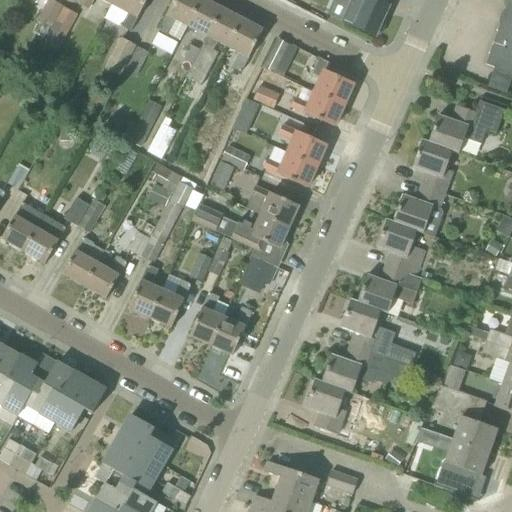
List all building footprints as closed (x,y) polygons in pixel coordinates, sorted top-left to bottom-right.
[(52,29),(62,9),(63,7),(49,0),(47,0),(37,21),(52,29)] [(93,4),(109,12),(114,0),(80,0),(78,5),(89,11),(93,4)] [(147,0),(114,0),(109,12),(124,20),(120,27),(129,33),(147,0)] [(180,41),(187,27),(200,0),(174,0),(159,31),(180,41)] [(208,37),(222,9),(203,0),(200,0),(187,27),(207,37),(208,37)] [(373,0),(352,0),(343,22),(354,27),(353,27),(375,37),(375,36),(377,37),(380,36),(384,27),(383,23),(381,23),(388,7),(373,0)] [(511,1),(509,0),(508,0),(505,9),(511,24),(511,31),(509,33),(508,30),(499,26),(485,66),(494,69),(498,72),(508,75),(511,74),(511,1)] [(77,16),(62,9),(52,29),(43,45),(57,53),(77,16)] [(218,42),(228,48),(242,20),(222,9),(208,37),(207,37),(199,51),(192,65),(185,79),(201,87),(218,54),(213,52),(218,42)] [(242,20),(228,48),(240,54),(233,69),(241,73),(263,31),(242,20)] [(157,32),(151,44),(171,53),(176,41),(157,32)] [(123,73),(135,47),(120,39),(104,69),(120,77),(123,73)] [(288,46),(275,40),(261,68),(274,75),(288,46)] [(192,65),(199,51),(190,46),(182,60),(192,65)] [(135,47),(123,73),(135,79),(149,54),(135,47)] [(319,59),(312,75),(322,79),(316,93),(344,106),(353,85),(325,72),(328,64),(322,61),(319,59)] [(259,106),(272,112),(279,96),(258,87),(251,103),(259,106)] [(30,97),(25,91),(19,96),(19,99),(21,101),(24,102),(30,97)] [(334,128),(344,106),(316,93),(309,106),(295,99),(291,108),(334,128)] [(141,146),(161,107),(148,100),(128,139),(141,146)] [(259,106),(251,103),(246,101),(241,112),(254,118),(259,106)] [(438,116),(429,143),(428,144),(451,151),(459,154),(464,140),(481,146),(486,131),(496,135),(504,111),(480,102),(476,114),(456,107),(451,121),(438,116)] [(162,125),(147,152),(161,160),(176,133),(162,125)] [(287,154),(316,167),(326,146),(282,126),(278,135),(293,142),(287,154)] [(425,174),(420,188),(445,196),(453,173),(445,170),(451,151),(428,144),(429,143),(422,141),(412,169),(425,174)] [(221,161),(244,172),(250,158),(228,147),(221,161)] [(307,189),(316,167),(287,154),(282,166),(267,160),(263,170),(307,189)] [(226,185),(234,169),(220,162),(213,178),(212,179),(226,185)] [(182,209),(185,211),(194,191),(193,191),(193,189),(180,182),(150,239),(141,258),(154,265),(166,240),(182,209)] [(94,200),(100,191),(97,188),(91,198),(94,200)] [(266,203),(260,215),(289,229),(299,207),(255,188),(251,196),(266,203)] [(403,196),(393,223),(392,224),(416,232),(434,239),(443,215),(441,210),(440,210),(445,196),(420,188),(416,200),(403,196)] [(75,200),(64,218),(77,226),(88,207),(79,202),(75,200)] [(78,228),(90,235),(106,207),(95,201),(94,200),(78,228)] [(222,214),(199,203),(191,222),(214,232),(222,214)] [(1,240),(23,253),(43,217),(23,205),(1,240)] [(280,250),(289,229),(260,215),(254,228),(240,222),(232,240),(264,254),(268,245),(280,250)] [(23,253),(45,265),(65,230),(43,217),(23,253)] [(385,267),(415,278),(424,252),(410,247),(416,232),(392,224),(393,223),(386,220),(376,249),(390,254),(385,267)] [(141,258),(150,239),(139,233),(129,252),(141,258)] [(213,260),(212,260),(207,273),(219,278),(228,255),(227,254),(232,242),(222,238),(217,249),(218,249),(213,260)] [(84,288),(97,264),(104,252),(92,245),(92,244),(83,239),(62,275),(84,288)] [(207,273),(212,260),(196,254),(187,278),(202,285),(207,273)] [(97,264),(84,288),(106,300),(127,264),(118,258),(110,271),(97,264)] [(507,276),(511,277),(511,264),(499,260),(495,272),(507,276)] [(128,311),(150,320),(163,291),(150,285),(156,271),(147,267),(128,311)] [(367,276),(357,303),(357,305),(380,313),(386,315),(392,299),(412,306),(421,280),(415,278),(385,267),(380,280),(367,276)] [(171,330),(191,287),(191,286),(169,276),(163,291),(150,320),(171,330)] [(511,277),(507,276),(506,279),(502,278),(499,288),(503,290),(511,292),(511,277)] [(189,338),(211,347),(223,319),(224,319),(229,307),(216,301),(218,298),(208,294),(189,338)] [(354,334),(350,347),(386,360),(394,336),(389,335),(390,332),(375,328),(380,313),(357,305),(357,303),(351,300),(341,329),(354,334)] [(223,319),(211,347),(232,357),(252,313),(242,309),(235,324),(224,319),(223,319)] [(490,330),(485,342),(509,351),(511,343),(511,314),(509,313),(509,314),(511,315),(504,336),(490,330)] [(480,354),(504,362),(509,351),(485,342),(480,354)] [(332,355),(322,383),(321,384),(344,392),(351,395),(357,378),(372,384),(373,381),(376,383),(377,382),(385,385),(393,382),(400,384),(406,381),(410,370),(386,361),(386,360),(350,347),(345,360),(332,355)] [(20,357),(4,348),(0,355),(0,406),(2,407),(15,384),(7,380),(20,357)] [(37,367),(20,357),(7,380),(15,384),(2,407),(18,417),(25,406),(24,405),(37,381),(31,377),(37,367)] [(43,371),(50,375),(57,363),(49,359),(43,371)] [(509,364),(504,362),(497,383),(502,384),(511,388),(511,361),(510,361),(509,364)] [(24,405),(25,406),(38,413),(51,391),(59,395),(72,372),(57,363),(50,375),(44,385),(37,381),(24,405)] [(444,386),(457,391),(464,371),(451,366),(444,386)] [(51,391),(38,413),(54,422),(67,400),(75,404),(88,381),(72,372),(59,395),(51,391)] [(346,413),(338,410),(344,392),(321,384),(322,383),(315,380),(305,409),(318,414),(313,427),(337,436),(346,413)] [(54,422),(72,433),(84,411),(92,415),(105,391),(88,381),(75,404),(67,400),(54,422)] [(511,388),(502,384),(494,408),(511,414),(511,388)] [(435,398),(460,407),(464,395),(440,386),(435,398)] [(460,407),(435,398),(430,409),(455,419),(460,407)] [(131,416),(121,433),(144,446),(139,454),(162,467),(172,450),(162,445),(167,437),(131,416)] [(452,441),(489,453),(497,430),(460,418),(452,441)] [(153,482),(162,467),(139,454),(144,446),(121,433),(112,448),(135,461),(130,469),(153,482)] [(9,439),(9,440),(3,449),(4,450),(0,457),(0,461),(10,466),(15,457),(21,446),(9,439)] [(481,477),(489,453),(452,441),(445,464),(481,477)] [(126,474),(120,484),(144,497),(153,482),(130,469),(135,461),(112,448),(102,465),(114,471),(116,468),(126,474)] [(15,457),(10,466),(12,468),(12,469),(25,476),(31,465),(36,456),(24,450),(20,459),(15,457)] [(31,465),(25,476),(36,483),(42,472),(46,474),(52,465),(40,458),(35,467),(31,465)] [(280,479),(276,491),(311,503),(319,481),(267,463),(264,473),(280,479)] [(109,479),(114,471),(102,465),(98,472),(109,479)] [(326,485),(352,495),(357,482),(331,472),(326,485)] [(106,485),(96,501),(114,511),(120,511),(123,507),(132,511),(151,511),(156,504),(144,497),(120,484),(116,491),(106,485)] [(162,493),(173,500),(179,491),(167,484),(162,493)] [(191,498),(179,491),(173,500),(185,507),(191,498)] [(255,497),(252,506),(268,511),(318,511),(321,507),(311,504),(311,503),(276,491),(272,503),(255,497)] [(114,511),(96,501),(90,511),(132,511),(123,507),(120,511),(114,511)]
